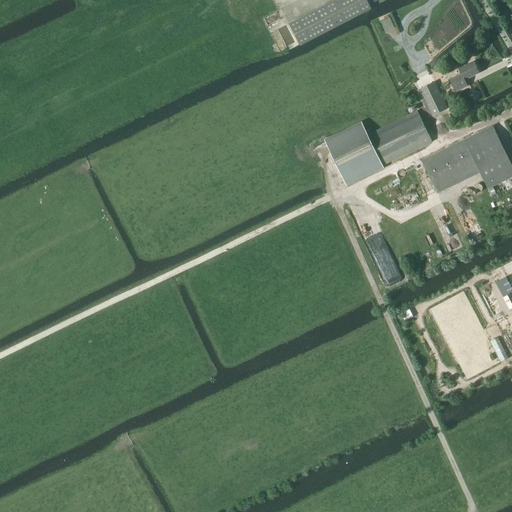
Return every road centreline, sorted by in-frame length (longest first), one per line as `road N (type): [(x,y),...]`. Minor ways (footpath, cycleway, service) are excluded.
road 1 (track): [(338,194),(0,355)]
road 2 (track): [(334,196),(474,511)]
